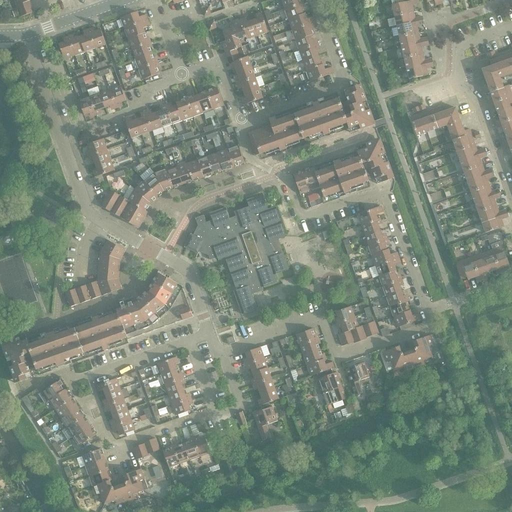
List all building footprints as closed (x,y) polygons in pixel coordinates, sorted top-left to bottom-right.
[(281,0),(285,10),(304,3),(302,0),(281,0)] [(414,0),(392,5),(395,16),(414,12),(412,5),(420,3),(418,0),(414,0)] [(29,1),(17,5),(20,11),(31,7),(29,1)] [(304,3),(285,10),(288,20),(304,15),(303,14),(302,10),(306,9),(304,3)] [(31,7),(20,11),(22,17),(33,13),(31,7)] [(121,18),(124,29),(148,20),(146,15),(139,17),(138,12),(121,18)] [(414,12),(395,16),(397,27),(416,22),(417,26),(421,25),(419,18),(415,19),(414,12)] [(256,15),(257,19),(252,21),(258,36),(268,32),(262,13),(256,15)] [(304,15),(288,20),(292,30),(316,22),(314,17),(307,19),(305,14),(303,14),(304,15)] [(246,18),(243,19),(241,20),(247,37),(246,37),(247,39),(258,36),(252,21),(247,22),(246,18)] [(148,20),(124,29),(128,39),(145,33),(143,28),(150,25),(148,20)] [(232,29),(223,32),(240,40),(246,37),(247,37),(241,20),(230,24),(232,29)] [(316,22),(292,30),(296,41),(311,35),(311,36),(313,35),(311,30),(317,27),(316,22)] [(416,22),(397,27),(400,37),(419,33),(417,26),(416,22)] [(94,27),(91,29),(89,29),(96,48),(106,45),(101,30),(96,31),(94,27)] [(84,31),(85,35),(80,37),(85,52),(96,48),(89,29),(84,31)] [(240,40),(223,32),(226,41),(222,42),(225,53),(237,49),(241,47),(242,47),(240,40)] [(145,33),(128,39),(132,49),(151,42),(149,37),(147,38),(145,33)] [(419,33),(400,37),(402,48),(421,43),(422,47),(425,46),(424,39),(420,40),(419,33)] [(74,35),(71,36),(68,37),(75,56),(85,52),(80,37),(75,39),(74,35)] [(311,35),(296,41),(299,51),(318,44),(317,39),(313,40),(311,36),(311,35)] [(63,39),(65,42),(59,44),(65,59),(75,56),(68,37),(63,39)] [(151,42),(132,49),(135,59),(152,53),(150,48),(153,48),(151,42)] [(421,43),(402,48),(404,58),(423,54),(422,47),(421,43)] [(318,44),(299,51),(303,61),(318,55),(316,51),(320,49),(318,44)] [(237,49),(225,53),(227,58),(239,54),(237,49)] [(152,53),(135,59),(139,69),(158,62),(156,57),(154,58),(152,53)] [(239,54),(227,58),(229,64),(241,60),(239,54)] [(423,54),(404,58),(407,69),(426,64),(427,68),(430,67),(429,60),(425,61),(423,54)] [(483,70),(486,80),(485,80),(484,82),(485,85),(487,86),(488,86),(491,92),(504,88),(503,87),(500,78),(511,73),(511,61),(509,54),(500,57),(502,63),(499,64),(497,59),(490,61),(492,66),(483,70)] [(318,55),(303,61),(307,71),(323,65),(324,66),(326,65),(324,59),(320,60),(318,55)] [(241,60),(229,64),(231,69),(235,68),(237,73),(252,68),(248,57),(245,58),(241,60)] [(158,62),(139,69),(143,80),(160,74),(158,69),(160,68),(158,62)] [(426,64),(407,69),(409,80),(428,75),(427,68),(426,64)] [(323,65),(307,71),(310,82),(334,73),(332,68),(325,70),(324,66),(323,65)] [(239,78),(235,79),(236,84),(256,78),(252,68),(237,73),(239,78)] [(256,78),(236,84),(238,90),(242,88),(244,93),(259,88),(256,78)] [(347,123),(351,133),(375,124),(374,121),(361,85),(356,86),(344,91),(348,101),(344,103),(342,99),(340,100),(339,100),(343,111),(348,123),(347,123)] [(488,101),(490,104),(511,96),(511,94),(509,85),(503,87),(504,88),(491,92),(493,99),(488,101)] [(121,86),(110,89),(117,109),(122,107),(121,103),(126,101),(121,86)] [(209,90),(210,91),(208,92),(214,109),(224,106),(218,88),(213,90),(212,89),(209,90)] [(246,98),(242,100),(244,105),(263,98),(259,88),(244,93),(246,98)] [(110,89),(100,93),(105,108),(110,106),(112,110),(117,109),(110,89)] [(202,93),(202,94),(197,96),(203,113),(214,109),(208,92),(206,93),(205,92),(202,93)] [(100,93),(90,97),(97,116),(102,114),(101,110),(105,108),(100,93)] [(189,98),(189,99),(187,99),(193,117),(203,113),(197,96),(192,97),(192,96),(189,98)] [(511,96),(490,104),(491,108),(496,106),(498,113),(511,107),(511,96)] [(90,97),(79,100),(85,116),(90,114),(91,118),(97,116),(90,97)] [(318,101),(318,103),(324,118),(343,111),(339,100),(340,100),(340,98),(334,100),(333,97),(325,100),(324,98),(317,100),(318,101)] [(182,101),(177,103),(177,105),(178,105),(183,120),(193,117),(187,99),(185,100),(185,99),(182,100),(182,101)] [(300,112),(295,114),(300,126),(319,119),(313,103),(313,101),(306,104),(307,107),(299,109),(300,112)] [(313,103),(319,119),(326,137),(330,136),(324,118),(318,103),(318,101),(313,103)] [(172,103),(169,104),(166,105),(173,124),(183,120),(178,105),(177,105),(173,107),(172,103)] [(161,107),(162,111),(157,112),(163,127),(173,124),(166,105),(161,107)] [(442,107),(431,110),(438,129),(448,125),(453,141),(472,135),(470,129),(464,131),(456,108),(444,112),(442,107)] [(496,121),(497,125),(511,119),(511,107),(498,113),(500,119),(496,121)] [(153,114),(151,110),(146,112),(153,131),(163,127),(157,112),(153,114)] [(431,110),(421,114),(428,132),(438,129),(431,110)] [(343,111),(324,118),(330,136),(337,133),(336,130),(344,128),(343,125),(347,123),(348,123),(343,111)] [(140,114),(142,118),(137,120),(142,135),(153,131),(146,112),(140,114)] [(274,115),(274,117),(280,133),(300,126),(295,114),(290,116),(289,113),(281,116),(280,113),(274,115)] [(428,132),(421,114),(411,118),(417,136),(428,132)] [(131,117),(128,118),(125,119),(132,138),(142,135),(137,120),(132,121),(131,117)] [(271,125),(266,127),(269,137),(276,135),(270,119),(269,117),(268,117),(271,125)] [(270,119),(276,135),(282,153),(286,151),(280,133),(274,117),(270,119)] [(319,119),(300,126),(304,139),(309,137),(310,140),(318,137),(319,140),(326,137),(319,119)] [(511,119),(497,125),(498,128),(503,126),(505,133),(511,130),(511,119)] [(300,126),(280,133),(286,151),(293,149),(292,146),(300,143),(299,140),(304,139),(300,126)] [(266,127),(260,129),(264,139),(269,137),(266,127)] [(260,129),(254,131),(258,141),(264,139),(260,129)] [(503,141),(504,145),(511,142),(511,130),(505,133),(508,140),(503,141)] [(248,133),(252,143),(258,141),(254,131),(248,133)] [(276,135),(269,137),(264,139),(258,141),(252,143),(256,156),(265,152),(266,155),(274,152),(275,155),(282,153),(276,135)] [(472,135),(453,141),(457,151),(475,145),(472,135)] [(90,150),(86,151),(88,156),(107,150),(103,139),(88,144),(90,150)] [(378,184),(394,179),(394,178),(380,139),(356,147),(359,157),(360,157),(364,169),(367,176),(368,180),(371,179),(369,175),(374,174),(378,184)] [(475,145),(457,151),(460,161),(479,155),(480,159),(483,157),(481,150),(477,151),(475,145)] [(238,146),(228,149),(234,167),(236,166),(236,167),(240,166),(239,165),(245,163),(238,146)] [(228,149),(218,153),(224,170),(229,168),(229,169),(232,168),(232,167),(234,167),(228,149)] [(107,150),(88,156),(90,162),(94,160),(96,165),(111,160),(107,150)] [(218,153),(207,156),(214,174),(216,173),(216,174),(219,173),(219,172),(224,170),(218,153)] [(479,155),(460,161),(464,172),(482,165),(480,159),(479,155)] [(207,156),(197,160),(203,178),(209,176),(209,177),(212,176),(212,175),(214,174),(207,156)] [(338,158),(344,176),(364,169),(360,157),(359,157),(355,159),(354,156),(346,159),(345,156),(338,158)] [(350,193),(344,176),(338,158),(334,160),(340,178),(346,194),(350,193)] [(97,170),(93,171),(96,177),(115,170),(111,160),(96,165),(97,170)] [(197,160),(187,164),(193,181),(195,180),(196,181),(199,180),(199,179),(203,178),(197,160)] [(321,171),(316,172),(320,185),(340,178),(334,160),(327,162),(328,165),(320,168),(321,171)] [(187,164),(177,167),(183,185),(188,183),(189,184),(192,183),(191,182),(193,181),(187,164)] [(482,165),(464,172),(468,182),(486,175),(487,179),(491,178),(488,171),(485,172),(482,165)] [(177,167),(167,171),(173,188),(175,188),(175,189),(179,187),(178,186),(183,185),(177,167)] [(306,170),(306,171),(304,171),(311,190),(321,187),(320,185),(316,172),(315,168),(310,169),(309,168),(306,170)] [(167,169),(154,173),(164,191),(168,190),(168,191),(171,190),(171,189),(173,188),(167,171),(167,169)] [(364,169),(344,176),(350,193),(351,194),(357,192),(356,189),(364,186),(363,183),(369,181),(368,180),(367,176),(364,169)] [(299,172),(299,173),(294,175),(300,194),(311,190),(304,171),(302,172),(302,171),(299,172)] [(164,191),(154,173),(144,181),(157,197),(159,196),(160,196),(162,194),(164,191)] [(486,175),(468,182),(471,192),(490,186),(487,179),(486,175)] [(340,178),(320,185),(321,187),(324,197),(330,195),(331,198),(339,195),(340,198),(346,196),(346,194),(340,178)] [(157,197),(144,181),(135,190),(150,203),(153,201),(154,201),(156,199),(156,198),(157,197)] [(490,186),(471,192),(475,202),(493,196),(494,199),(498,198),(495,191),(492,192),(490,186)] [(128,201),(128,200),(111,190),(101,206),(139,228),(148,212),(146,211),(145,211),(128,201)] [(135,190),(128,200),(128,201),(145,211),(146,211),(147,209),(148,209),(149,206),(150,203),(135,190)] [(271,242),(275,241),(286,237),(275,207),(268,209),(263,195),(247,200),(250,208),(235,213),(236,216),(230,219),(226,208),(210,213),(213,220),(206,223),(204,216),(196,218),(198,226),(194,235),(191,234),(185,247),(198,254),(199,251),(209,256),(211,260),(218,258),(219,261),(226,258),(238,290),(234,292),(242,314),(257,309),(251,291),(258,288),(259,292),(263,290),(262,287),(277,282),(274,274),(289,269),(283,254),(276,256),(271,242)] [(493,196),(475,202),(478,212),(497,206),(494,199),(493,196)] [(358,215),(361,225),(378,219),(376,215),(383,212),(381,206),(358,215)] [(497,206),(478,212),(482,223),(500,216),(502,220),(505,219),(503,211),(499,213),(497,206)] [(500,216),(482,223),(486,233),(504,227),(502,220),(500,216)] [(378,219),(361,225),(365,236),(380,230),(378,225),(382,224),(380,218),(378,219)] [(380,230),(365,236),(369,246),(388,239),(386,234),(382,235),(380,230)] [(492,235),(487,237),(488,240),(490,244),(495,242),(492,235)] [(388,239),(369,246),(372,256),(387,251),(387,250),(386,246),(390,244),(388,239)] [(101,253),(99,271),(119,269),(120,260),(125,251),(108,240),(101,253)] [(503,247),(492,250),(501,274),(504,272),(503,267),(509,265),(503,247)] [(387,251),(372,256),(376,266),(399,258),(397,253),(391,255),(389,249),(387,250),(387,251)] [(492,250),(482,254),(489,272),(495,270),(497,275),(501,274),(492,250)] [(482,254),(472,258),(480,281),(484,279),(482,275),(489,272),(482,254)] [(399,258),(376,266),(379,276),(395,271),(396,271),(394,265),(401,263),(399,258)] [(480,281),(472,258),(456,263),(462,280),(467,278),(468,280),(475,277),(477,282),(480,281)] [(119,269),(99,271),(98,281),(97,281),(102,296),(122,289),(119,279),(119,269)] [(395,271),(379,276),(383,286),(402,280),(400,274),(396,276),(395,271)] [(129,305),(125,307),(122,308),(117,310),(118,313),(123,325),(127,338),(127,340),(193,317),(182,287),(169,279),(160,274),(157,279),(155,278),(154,281),(156,282),(153,285),(151,284),(150,287),(152,288),(150,291),(147,294),(146,292),(143,294),(145,296),(141,299),(140,297),(137,299),(139,301),(136,303),(133,304),(132,302),(129,303),(129,305)] [(402,280),(383,286),(387,297),(402,291),(400,286),(404,285),(402,280)] [(97,281),(86,285),(92,300),(102,296),(97,281)] [(92,300),(86,285),(65,293),(71,307),(92,300)] [(402,291),(387,297),(390,307),(409,300),(407,295),(403,296),(402,291)] [(409,300),(390,307),(394,317),(409,312),(409,311),(407,307),(411,305),(409,300)] [(338,317),(334,319),(336,324),(355,317),(351,307),(336,312),(338,317)] [(409,312),(394,317),(398,328),(421,319),(419,314),(412,316),(411,311),(409,311),(409,312)] [(97,314),(98,317),(103,332),(123,325),(118,313),(113,315),(112,312),(104,315),(103,312),(97,314)] [(103,332),(98,317),(97,314),(92,316),(99,334),(104,350),(109,349),(108,347),(103,332)] [(80,327),(75,329),(79,341),(99,334),(92,316),(86,318),(87,321),(79,324),(80,327)] [(355,317),(336,324),(338,329),(342,328),(343,333),(345,333),(351,331),(357,329),(359,328),(359,327),(355,317)] [(374,322),(368,324),(372,336),(379,333),(374,322)] [(368,324),(362,326),(367,338),(372,336),(368,324)] [(123,325),(103,332),(108,347),(109,349),(109,350),(116,348),(115,345),(123,342),(122,339),(127,338),(123,325)] [(359,328),(357,329),(361,341),(367,339),(367,338),(362,326),(359,327),(359,328)] [(53,330),(54,333),(59,348),(79,341),(75,329),(70,330),(69,328),(60,330),(59,328),(53,330)] [(313,329),(296,335),(300,345),(319,339),(317,333),(315,334),(313,329)] [(357,329),(351,331),(355,342),(355,343),(361,341),(357,329)] [(59,348),(54,333),(53,330),(46,332),(53,350),(58,367),(65,364),(59,348)] [(351,331),(345,333),(349,344),(355,342),(351,331)] [(34,343),(29,345),(33,357),(53,350),(46,332),(40,335),(41,337),(33,340),(34,343)] [(343,333),(338,335),(343,346),(349,344),(345,333),(343,333)] [(99,334),(79,341),(83,353),(88,351),(89,354),(97,351),(98,354),(105,352),(104,350),(99,334)] [(29,345),(27,340),(26,335),(1,344),(15,383),(32,377),(28,367),(33,365),(34,369),(36,368),(35,364),(36,364),(33,357),(29,345)] [(414,341),(416,349),(433,357),(429,347),(434,345),(431,335),(414,341)] [(236,343),(233,336),(227,339),(229,345),(236,343)] [(319,339),(300,345),(304,356),(320,350),(319,345),(321,344),(319,339)] [(79,341),(59,348),(65,364),(66,366),(72,363),(71,361),(79,358),(78,355),(83,353),(79,341)] [(391,361),(394,370),(402,354),(399,346),(383,352),(386,362),(391,361)] [(247,358),(243,359),(245,365),(264,358),(261,347),(245,353),(247,358)] [(416,349),(409,351),(415,368),(425,365),(423,360),(433,357),(416,349)] [(53,350),(33,357),(36,364),(35,364),(36,368),(37,370),(42,368),(43,370),(51,367),(53,370),(59,368),(58,367),(53,350)] [(320,350),(304,356),(307,366),(324,360),(326,359),(324,354),(322,354),(320,350)] [(402,354),(394,370),(404,367),(406,372),(415,368),(409,351),(402,354)] [(177,357),(158,364),(161,375),(176,369),(175,364),(179,363),(177,357)] [(264,358),(245,365),(247,370),(251,369),(253,373),(268,368),(264,358)] [(324,360),(307,366),(311,376),(334,368),(332,362),(326,365),(324,360)] [(365,363),(346,369),(355,396),(363,393),(359,382),(362,380),(370,377),(365,363)] [(255,378),(251,380),(253,385),(272,378),(268,368),(253,373),(255,378)] [(176,369),(161,375),(165,385),(184,378),(182,373),(178,374),(176,369)] [(337,372),(318,379),(327,406),(333,404),(335,409),(344,405),(343,400),(347,399),(337,372)] [(184,378),(165,385),(169,395),(184,389),(182,385),(186,383),(184,378)] [(272,378),(253,385),(254,390),(258,389),(260,394),(275,388),(272,378)] [(117,379),(98,385),(99,388),(100,391),(104,390),(105,395),(121,389),(117,379)] [(44,391),(43,391),(39,394),(45,403),(49,400),(50,401),(65,391),(64,390),(60,384),(62,383),(60,380),(49,388),(46,383),(41,387),(44,391)] [(262,399),(258,400),(259,403),(260,406),(279,399),(275,388),(260,394),(262,399)] [(65,391),(50,401),(56,410),(72,398),(71,397),(72,396),(70,393),(69,394),(66,389),(64,390),(65,391)] [(107,399),(103,401),(105,406),(124,399),(121,389),(105,395),(107,399)] [(184,389),(169,395),(172,405),(191,398),(189,393),(185,394),(184,389)] [(72,398),(56,410),(61,419),(78,407),(75,403),(76,402),(74,400),(72,398)] [(191,398),(172,405),(176,416),(191,410),(189,405),(193,404),(191,398)] [(124,399),(105,406),(107,411),(111,410),(113,415),(128,409),(124,399)] [(358,400),(352,402),(355,412),(361,410),(358,400)] [(352,402),(349,404),(347,409),(348,414),(355,412),(352,402)] [(78,407),(61,419),(67,428),(84,416),(83,415),(84,414),(82,411),(81,412),(78,407)] [(273,407),(253,413),(263,440),(271,437),(267,426),(270,424),(278,421),(273,407)] [(114,420),(110,421),(112,426),(131,420),(128,409),(113,415),(114,420)] [(242,412),(236,414),(240,426),(246,424),(242,412)] [(84,416),(67,428),(73,437),(90,425),(87,421),(88,420),(86,418),(85,418),(84,416)] [(131,420),(112,426),(114,432),(118,430),(120,436),(135,430),(131,420)] [(90,425),(73,437),(80,446),(96,435),(95,433),(96,432),(94,429),(93,430),(90,425)] [(199,436),(196,437),(193,438),(200,457),(211,453),(205,436),(200,438),(199,436)] [(156,438),(150,440),(154,452),(160,450),(156,438)] [(188,440),(189,442),(184,444),(190,460),(200,457),(193,438),(188,440)] [(144,442),(145,444),(148,454),(154,452),(150,440),(144,442)] [(178,443),(176,444),(173,445),(180,464),(190,460),(184,444),(179,445),(178,443)] [(145,444),(139,446),(143,457),(149,455),(148,454),(145,444)] [(168,447),(169,449),(163,451),(169,468),(180,464),(173,445),(168,447)] [(143,457),(139,446),(133,448),(138,459),(143,457)] [(101,449),(82,456),(86,466),(105,459),(103,454),(104,454),(103,451),(102,451),(101,449)] [(105,459),(86,466),(90,476),(109,470),(108,468),(109,467),(108,464),(107,464),(105,459)] [(141,469),(124,475),(127,483),(143,491),(148,489),(141,469)] [(109,470),(90,476),(93,487),(110,481),(113,480),(111,475),(112,475),(110,471),(109,472),(109,470)] [(21,478),(16,481),(19,487),(24,485),(21,478)] [(110,481),(93,487),(97,496),(101,494),(105,504),(113,488),(110,481)] [(127,483),(120,485),(126,502),(135,499),(134,494),(143,491),(127,483)] [(113,488),(105,504),(115,501),(116,505),(126,502),(120,485),(113,488)]
